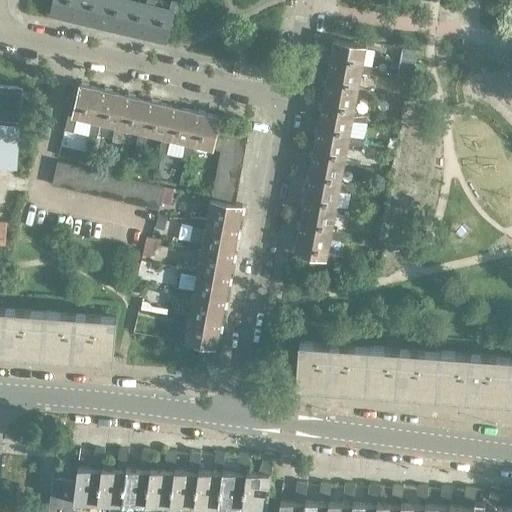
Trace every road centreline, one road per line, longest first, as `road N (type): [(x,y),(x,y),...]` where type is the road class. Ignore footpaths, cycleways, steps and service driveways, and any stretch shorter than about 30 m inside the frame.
road 1 (residential): [(224,415),(286,99)]
road 2 (residential): [(286,99),(0,27)]
road 3 (tertiary): [(511,449),(224,415)]
road 4 (tertiary): [(224,415),(0,391)]
